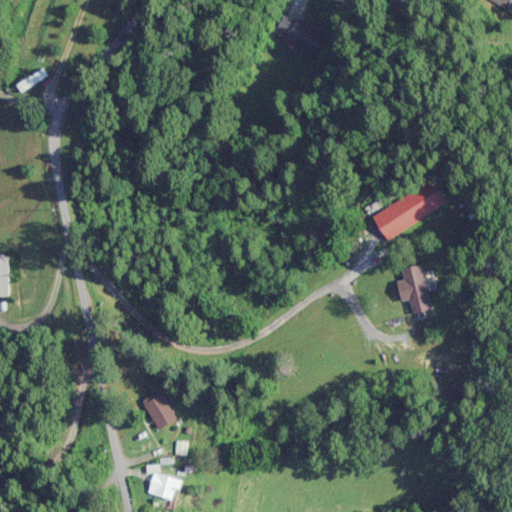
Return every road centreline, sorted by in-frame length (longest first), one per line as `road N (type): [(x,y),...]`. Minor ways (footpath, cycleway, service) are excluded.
road 1 (residential): [(139,511),(134,451),(113,435),(70,295),(76,129),(174,0)]
road 2 (residential): [(0,494),(113,435)]
